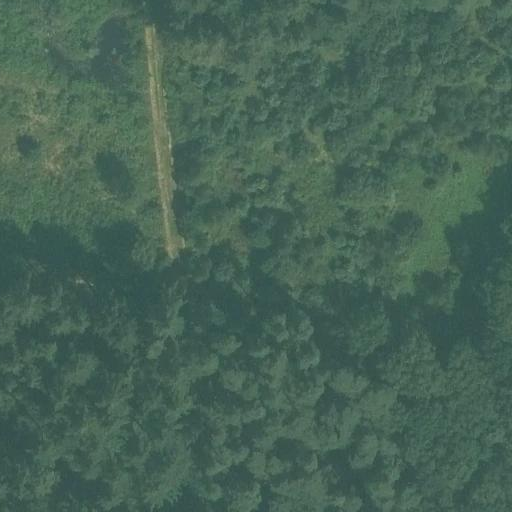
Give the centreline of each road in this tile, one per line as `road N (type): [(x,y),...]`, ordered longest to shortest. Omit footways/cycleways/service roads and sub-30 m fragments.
road 1 (track): [(0,253),(511,348)]
road 2 (track): [(170,289),(154,0)]
